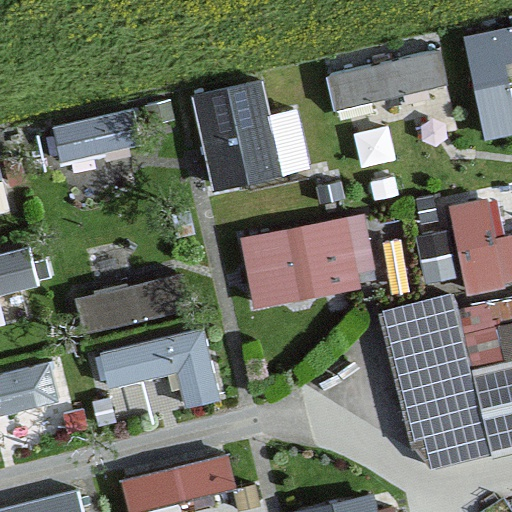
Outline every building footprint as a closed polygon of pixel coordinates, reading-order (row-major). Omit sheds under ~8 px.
[(511,7),(473,10),(479,119),(511,116),(511,7)] [(331,49),(334,84),(447,72),(444,38),(331,49)] [(266,63),(199,71),(210,170),(311,158),(303,88),(269,92),(266,63)] [(54,102),(59,144),(142,134),(137,92),(54,102)] [(0,199),(14,197),(0,137),(0,199)] [(511,218),(498,222),(489,180),(450,190),(471,278),(511,268),(511,218)] [(240,222),(256,294),(375,268),(360,197),(240,222)] [(72,239),(79,274),(183,254),(176,219),(72,239)] [(0,278),(42,265),(30,226),(0,234),(0,278)] [(185,262),(79,275),(84,310),(189,297),(185,262)] [(511,433),(511,303),(466,316),(454,275),(387,295),(433,456),(511,433)] [(183,358),(190,393),(224,387),(211,312),(100,332),(107,371),(183,358)] [(0,354),(0,405),(68,388),(56,340),(0,354)] [(190,511),(184,476),(238,467),(233,438),(128,455),(137,511),(190,511)] [(0,511),(83,511),(75,472),(0,488),(0,511)] [(296,490),(298,511),(402,511),(399,478),(296,490)]
